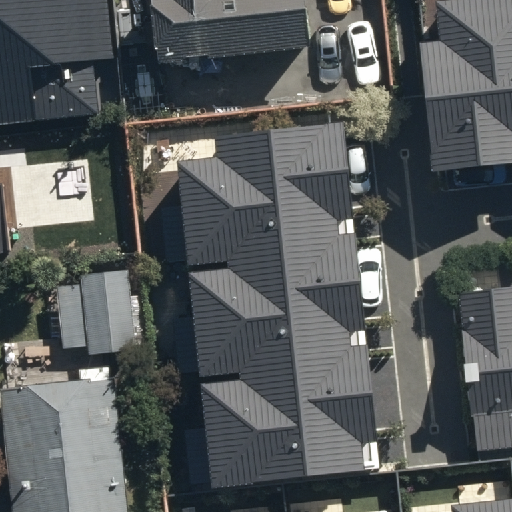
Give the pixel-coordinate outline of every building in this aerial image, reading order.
[(0,0),(0,123),(99,113),(93,62),(112,60),(105,0),(0,0)] [(175,0),(176,1),(148,4),(156,72),(217,65),(221,100),(272,94),(268,66),(304,62),(296,0),(175,0)] [(439,42),(420,44),(434,169),(511,160),(511,0),(454,0),(434,2),(439,42)] [(217,157),(176,161),(213,485),(379,467),(340,125),(215,138),(217,157)] [(0,251),(10,250),(2,184),(0,184),(0,251)] [(136,273),(53,282),(61,363),(145,354),(136,273)] [(511,290),(458,296),(475,452),(511,448),(511,290)] [(124,511),(112,384),(0,395),(0,415),(9,511),(124,511)] [(511,511),(511,498),(449,506),(449,511),(511,511)]
